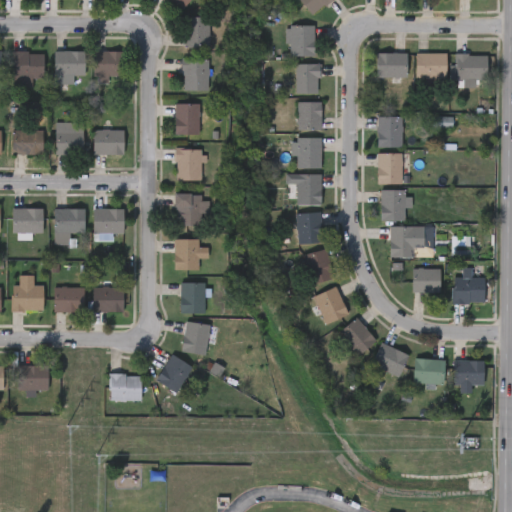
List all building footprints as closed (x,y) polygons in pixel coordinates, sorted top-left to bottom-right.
[(188,0),(177,10),(168,0),(188,0)] [(298,0),(330,0),(310,15),(298,0)] [(182,17),(208,17),(208,48),(182,48),(182,17)] [(312,26),(312,56),(288,56),(288,26),(312,26)] [(53,51),(84,51),(84,76),(73,76),(73,83),(53,83),(53,51)] [(122,51),(122,75),(90,75),(90,51),(122,51)] [(10,87),(10,52),(42,52),(42,78),(32,78),(32,87),(10,87)] [(405,53),(405,78),(375,78),(375,53),(405,53)] [(445,78),(415,78),(415,53),(445,53),(445,78)] [(485,79),(454,79),(454,54),(485,54),(485,79)] [(207,90),(180,90),(180,60),(207,60),(207,90)] [(294,64),(318,64),(318,93),(294,93),(294,64)] [(295,130),(295,102),(320,102),(320,130),(295,130)] [(197,104),(197,135),(173,135),(173,104),(197,104)] [(375,116),(400,116),(400,147),(375,147),(375,116)] [(53,154),(53,122),(81,122),(81,154),(53,154)] [(121,129),(121,154),(92,154),(92,129),(121,129)] [(41,130),(41,154),(11,154),(11,130),(41,130)] [(320,138),(320,168),(295,168),(295,138),(320,138)] [(199,180),(174,180),(174,149),(199,149),(199,180)] [(400,153),(400,184),(376,184),(376,153),(400,153)] [(320,174),(320,205),(295,205),(295,184),(284,184),(284,174),(320,174)] [(403,220),(379,220),(379,190),(403,190),(403,220)] [(173,194),(203,193),(203,225),(174,225),(173,194)] [(30,240),(12,240),(12,208),(40,208),(40,233),(30,233),(30,240)] [(83,209),(83,233),(53,233),(53,209),(83,209)] [(122,209),(122,234),(91,234),(91,209),(122,209)] [(320,243),(296,244),(296,213),(320,213),(320,243)] [(388,227),(421,227),(421,250),(413,250),(413,257),(388,257),(388,227)] [(197,239),(197,248),(206,248),(206,259),(196,259),(196,270),(172,270),(172,239),(197,239)] [(301,255),(324,249),(332,278),(309,285),(301,255)] [(439,269),(439,293),(411,293),(411,269),(439,269)] [(483,304),(451,304),(451,278),(461,278),(461,269),(470,269),(470,278),(483,278),(483,304)] [(41,312),(10,312),(10,285),(18,285),(18,276),(31,276),(31,286),(41,286),(41,312)] [(179,314),(179,283),(203,283),(203,314),(179,314)] [(318,316),(310,298),(334,287),(347,315),(325,325),(320,315),(318,316)] [(83,288),(83,312),(53,312),(53,288),(83,288)] [(121,312),(91,312),(91,288),(121,288),(121,312)] [(336,333),(355,318),(374,341),(355,356),(336,333)] [(208,326),(204,356),(179,353),(184,322),(208,326)] [(369,365),(380,343),(407,356),(396,378),(369,365)] [(191,369),(174,394),(154,380),(171,355),(191,369)] [(443,360),(443,385),(412,385),(412,360),(443,360)] [(482,361),(482,385),(470,385),(470,393),(457,393),(457,386),(452,386),(452,361),(482,361)] [(16,391),(16,366),(46,366),(46,391),(16,391)] [(108,402),(108,375),(139,375),(139,402),(108,402)]
